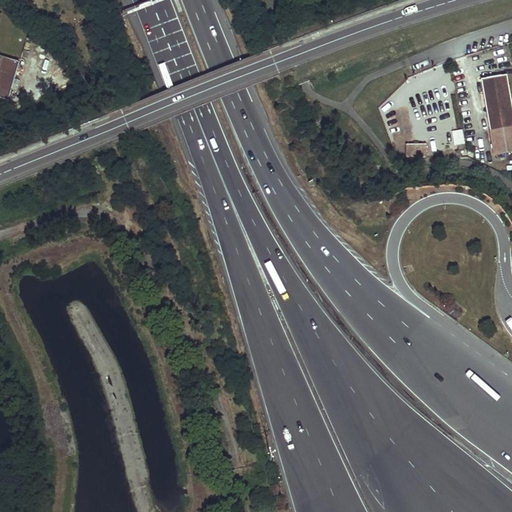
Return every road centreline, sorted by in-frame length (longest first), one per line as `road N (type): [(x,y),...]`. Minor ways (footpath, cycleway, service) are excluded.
road 1 (motorway): [(165,34),(316,333),(371,414),(455,511)]
road 2 (motorway): [(165,34),(237,252),(341,511)]
road 3 (tertiary): [(0,174),(456,0)]
road 4 (motorway): [(471,391),(403,338),(292,210),(195,0)]
road 5 (motorway): [(471,391),(432,312),(397,279),(393,234),(429,200),(467,200),(498,224),(511,286)]
